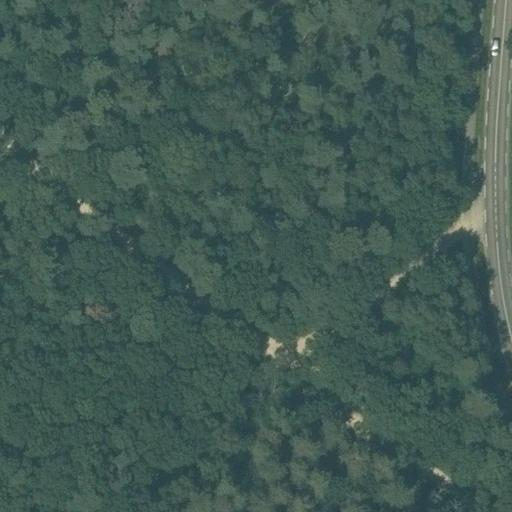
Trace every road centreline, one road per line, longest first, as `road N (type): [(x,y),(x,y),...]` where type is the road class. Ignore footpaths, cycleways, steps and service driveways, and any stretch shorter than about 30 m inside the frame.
road 1 (track): [(0,121),(462,511)]
road 2 (tertiary): [(511,364),(492,236),(506,0)]
